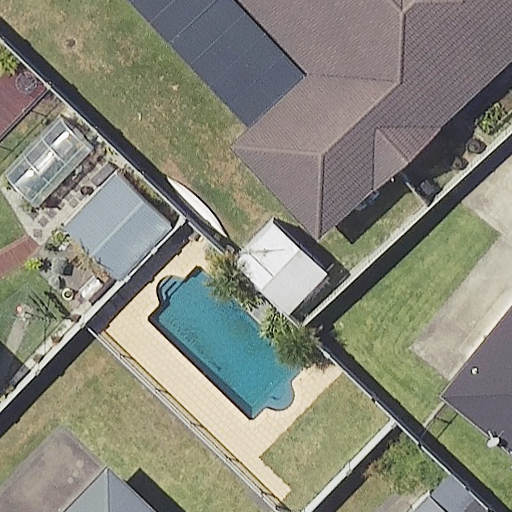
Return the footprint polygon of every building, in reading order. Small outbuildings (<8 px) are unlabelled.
[(511,0),(256,0),(323,71),(246,144),(330,233),(511,61),(511,0)] [(175,218),(122,169),(63,233),(116,282),(175,218)] [(511,321),(453,398),(511,443),(511,321)] [(164,511),(114,465),(69,511),(164,511)] [(461,511),(433,485),(408,511),(461,511)]
